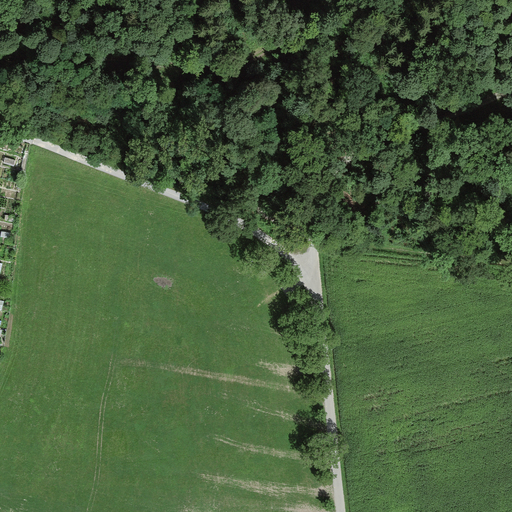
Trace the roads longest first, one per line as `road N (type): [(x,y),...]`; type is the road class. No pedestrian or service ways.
road 1 (track): [(313,284),(239,222),(0,134)]
road 2 (track): [(0,63),(236,65),(278,38),(298,0)]
road 3 (track): [(313,284),(314,200),(343,159),(511,86)]
road 4 (residential): [(338,511),(313,284)]
